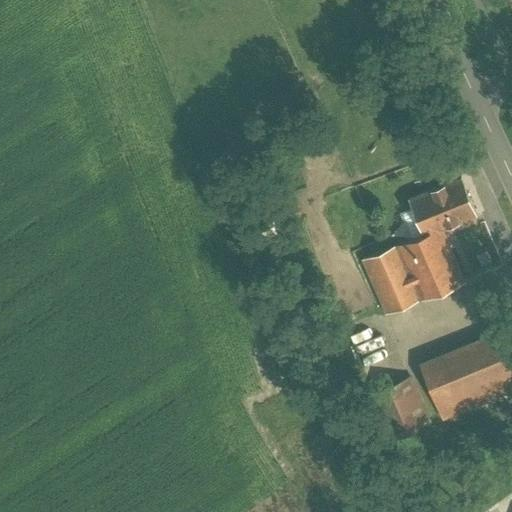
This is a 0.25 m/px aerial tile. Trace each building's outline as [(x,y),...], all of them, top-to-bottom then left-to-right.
[(478,217),(462,178),(408,200),(424,239),(444,231),(478,217)] [(385,315),(465,282),(444,231),(424,239),(364,263),(385,315)] [(317,324),(302,331),(314,360),(329,354),(317,324)] [(445,420),(511,393),(511,329),(423,365),(445,420)] [(430,425),(411,380),(370,398),(390,442),(430,425)]
